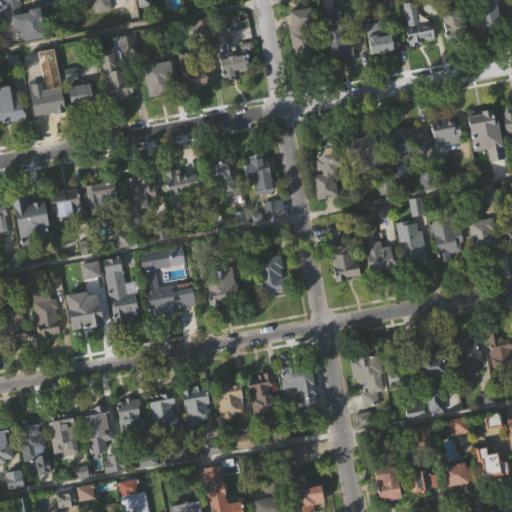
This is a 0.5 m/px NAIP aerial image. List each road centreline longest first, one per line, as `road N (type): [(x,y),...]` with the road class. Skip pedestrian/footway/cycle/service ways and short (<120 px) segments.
road 1 (residential): [(0,386),(511,290)]
road 2 (residential): [(354,511),(283,111)]
road 3 (residential): [(0,162),(283,111)]
road 4 (residential): [(283,111),(511,67)]
